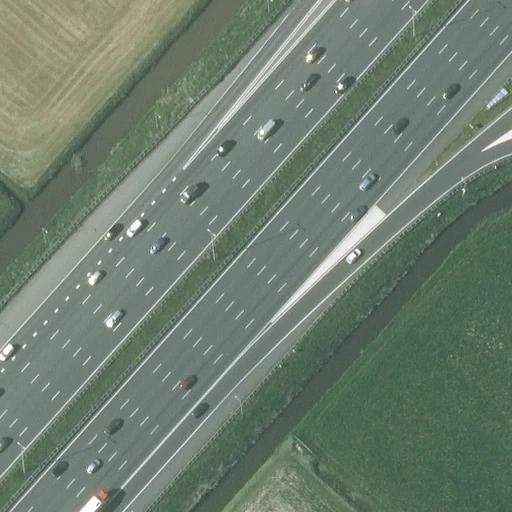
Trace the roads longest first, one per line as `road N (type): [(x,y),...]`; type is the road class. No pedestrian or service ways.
road 1 (motorway): [(235,308),(511,0)]
road 2 (motorway): [(211,193),(0,428)]
road 3 (motorway): [(53,511),(235,308)]
road 4 (motorway): [(235,308),(391,224),(455,169)]
road 5 (motorway): [(384,0),(211,193)]
road 6 (motorway): [(314,0),(211,193)]
